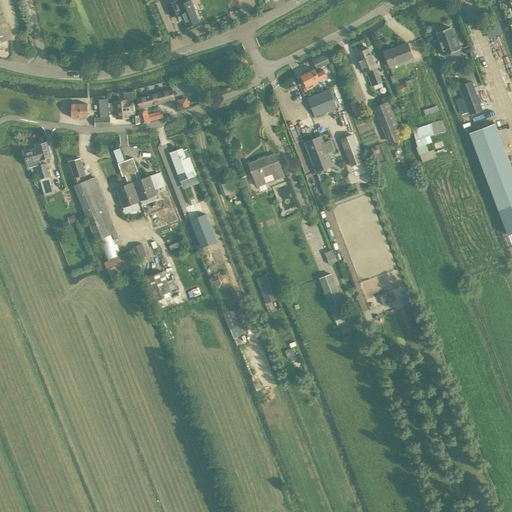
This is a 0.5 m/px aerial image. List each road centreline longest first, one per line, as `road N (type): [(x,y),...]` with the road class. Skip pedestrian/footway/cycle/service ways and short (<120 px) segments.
road 1 (residential): [(243,32),(104,74),(0,62)]
road 2 (residential): [(400,0),(267,71)]
